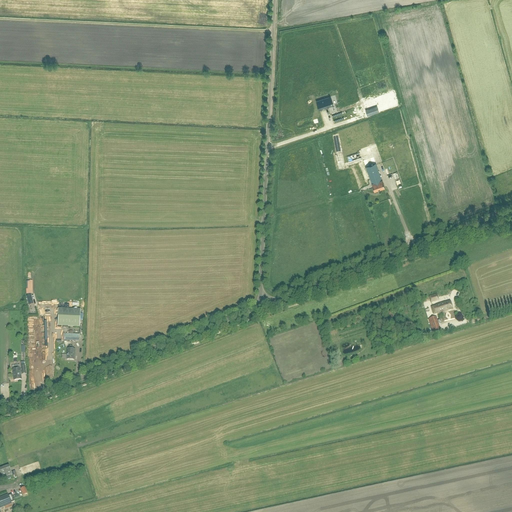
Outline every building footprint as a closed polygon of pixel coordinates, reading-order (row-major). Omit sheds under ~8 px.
[(330,97),(316,101),(319,109),(322,108),(322,109),(323,109),(322,108),(324,108),(325,108),(325,107),(328,106),(330,112),(334,111),(332,105),(333,105),(330,97)] [(396,170),(390,150),(381,153),(386,172),(396,170)] [(363,160),(374,191),(384,187),(373,157),(363,160)] [(355,174),(357,179),(366,175),(364,170),(355,174)] [(369,185),(367,178),(361,180),(364,187),(369,185)] [(429,297),(431,303),(439,301),(437,294),(429,297)] [(446,312),(452,310),(450,302),(445,303),(436,306),(436,307),(434,308),(432,308),(433,310),(434,315),(438,313),(439,314),(446,312)] [(81,311),(80,311),(80,304),(71,304),(71,310),(61,310),(59,310),(58,327),(60,327),(80,328),(81,311)] [(433,333),(439,331),(435,318),(428,320),(433,333)] [(75,350),(72,350),(72,346),(69,346),(68,350),(67,350),(66,361),(74,361),(74,355),(75,355),(75,350)] [(21,374),(26,373),(25,365),(21,366),(22,369),(12,370),(14,381),(22,380),(21,374)] [(38,367),(31,367),(32,387),(38,387),(38,384),(39,384),(38,367)] [(0,468),(0,471),(2,477),(3,479),(12,476),(9,466),(0,468)] [(0,511),(0,508),(0,509),(11,505),(8,495),(0,498),(0,511)]
